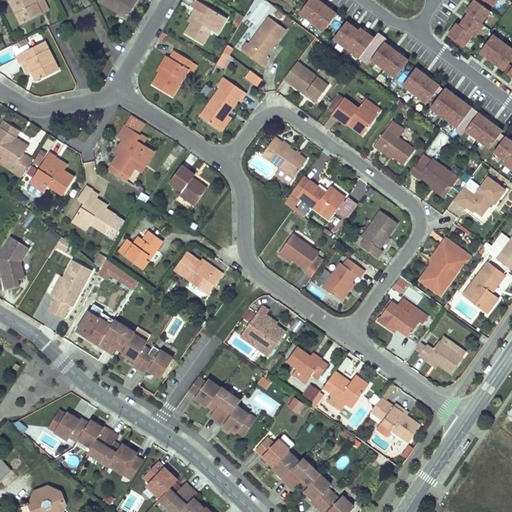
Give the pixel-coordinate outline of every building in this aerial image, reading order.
[(9,0),(21,24),(42,13),(41,12),(35,0),(9,0)] [(35,0),(41,12),(48,9),(43,0),(35,0)] [(98,0),(127,17),(136,0),(98,0)] [(226,18),(196,0),(195,0),(192,6),(196,8),(199,11),(193,21),(185,33),(203,43),(211,30),(218,33),(226,18)] [(267,4),(261,0),(257,0),(252,8),(260,14),(267,4)] [(298,0),(274,0),(291,11),(298,0)] [(331,2),(327,0),(314,0),(306,12),(318,19),(331,2)] [(504,11),(487,0),(478,0),(471,11),(492,25),(504,11)] [(343,12),(331,4),(318,22),(330,29),(343,12)] [(199,11),(196,8),(190,19),(193,21),(199,11)] [(491,26),(471,12),(464,23),(484,36),(491,26)] [(244,16),(238,13),(232,24),(237,27),(244,16)] [(245,41),(240,48),(261,64),(267,57),(264,55),(284,28),(267,16),(248,43),(245,41)] [(364,28),(352,20),(339,37),(351,45),(364,28)] [(482,38),(462,24),(455,34),(474,48),(482,38)] [(377,37),(365,30),(353,47),(364,54),(377,37)] [(511,63),(511,43),(500,35),(486,52),(509,68),(511,63)] [(28,37),(21,40),(23,46),(30,42),(28,37)] [(21,40),(15,43),(17,49),(23,46),(21,40)] [(43,42),(16,55),(20,63),(23,62),(26,60),(32,72),(36,81),(58,70),(43,42)] [(403,50),(391,42),(378,60),(390,67),(403,50)] [(191,60),(173,50),(169,57),(168,56),(159,71),(152,83),(172,95),(189,68),(187,67),(191,60)] [(416,59),(405,51),(392,68),(404,76),(416,59)] [(221,53),(214,65),(220,69),(227,57),(221,53)] [(156,70),(159,71),(168,56),(165,54),(156,70)] [(26,60),(23,62),(28,74),(32,72),(26,60)] [(296,61),(284,78),(304,94),(306,91),(317,99),(327,84),(296,61)] [(434,75),(423,67),(410,85),(422,92),(434,75)] [(261,78),(249,70),(244,76),(256,85),(261,78)] [(448,84),(436,76),(423,94),(435,101),(448,84)] [(200,116),(217,128),(227,114),(237,100),(240,101),(245,93),(222,77),(217,85),(219,87),(200,116)] [(464,97),(453,90),(440,107),(452,114),(464,97)] [(306,91),(304,94),(315,102),(317,99),(306,91)] [(328,106),(328,107),(334,110),(343,97),(338,93),(328,106)] [(343,97),(334,110),(331,114),(346,125),(346,124),(349,121),(364,131),(376,115),(360,104),(358,107),(343,97)] [(360,104),(376,115),(381,108),(366,97),(360,104)] [(478,106),(466,99),(454,116),(465,123),(478,106)] [(227,114),(217,128),(221,131),(231,117),(227,114)] [(507,129),(485,114),(472,131),(494,147),(507,129)] [(145,123),(131,115),(125,126),(138,133),(145,123)] [(21,176),(32,159),(23,153),(26,148),(13,140),(16,136),(20,130),(5,120),(0,126),(0,152),(3,154),(16,163),(12,170),(21,176)] [(349,121),(346,124),(362,135),(364,131),(349,121)] [(138,133),(125,126),(118,138),(123,141),(126,143),(120,154),(111,170),(128,180),(136,167),(140,160),(146,164),(155,149),(144,143),(139,139),(141,135),(138,133)] [(373,145),(380,150),(382,147),(393,155),(404,163),(415,148),(386,128),(373,145)] [(440,153),(449,138),(440,133),(431,148),(440,153)] [(511,157),(511,134),(499,152),(511,159),(511,157)] [(147,138),(141,135),(139,139),(144,143),(147,138)] [(28,144),(16,136),(13,140),(26,148),(28,144)] [(290,147),(283,141),(275,136),(262,155),(269,160),(280,168),(294,178),(306,161),(289,148),(290,147)] [(126,143),(123,141),(117,152),(120,154),(126,143)] [(382,147),(380,150),(391,158),(393,155),(382,147)] [(34,162),(40,165),(48,152),(42,148),(34,162)] [(49,152),(30,181),(44,190),(48,184),(63,194),(74,177),(63,170),(52,163),(53,160),(56,157),(49,152)] [(16,163),(3,154),(0,158),(0,162),(12,170),(16,163)] [(417,161),(409,173),(417,178),(419,176),(432,185),(445,194),(457,177),(431,159),(425,166),(417,161)] [(65,167),(53,160),(52,163),(63,170),(65,167)] [(146,164),(140,160),(136,167),(142,170),(146,164)] [(181,164),(169,181),(182,189),(180,192),(196,203),(207,186),(192,176),(194,173),(181,164)] [(294,178),(280,168),(274,176),(288,186),(294,178)] [(489,177),(482,187),(476,194),(464,185),(454,199),(466,208),(467,207),(469,205),(476,210),(482,215),(492,200),(495,202),(505,190),(489,177)] [(327,193),(310,182),(304,178),(303,180),(285,204),(293,210),(295,207),(301,199),(330,218),(345,198),(331,188),(327,193)] [(482,187),(470,178),(464,185),(476,194),(482,187)] [(93,189),(86,185),(77,199),(83,203),(73,220),(86,228),(90,222),(105,231),(116,215),(105,208),(94,201),(96,198),(98,195),(92,191),(93,189)] [(445,194),(432,185),(430,187),(443,196),(445,194)] [(106,205),(96,198),(94,201),(105,208),(106,205)] [(295,207),(293,210),(305,218),(307,215),(295,207)] [(364,239),(359,245),(376,258),(382,251),(379,248),(397,224),(379,211),(360,237),(364,239)] [(144,268),(150,260),(147,258),(155,247),(158,249),(165,240),(150,230),(145,238),(141,235),(135,242),(129,237),(120,250),(144,268)] [(20,260),(28,247),(10,235),(0,251),(0,260),(1,265),(0,265),(0,270),(4,289),(18,286),(17,278),(23,277),(20,260)] [(293,235),(281,251),(295,261),(307,270),(305,272),(312,277),(320,266),(314,261),(320,253),(293,235)] [(511,235),(500,251),(495,258),(496,258),(511,270),(511,235)] [(439,294),(464,260),(461,258),(465,253),(445,239),(439,247),(442,249),(433,261),(438,264),(435,268),(433,266),(422,282),(439,294)] [(495,258),(500,251),(494,246),(489,253),(495,258)] [(147,258),(150,260),(158,249),(155,247),(147,258)] [(433,261),(442,249),(439,247),(429,260),(430,264),(419,280),(422,282),(433,266),(435,268),(438,264),(433,261)] [(186,250),(174,267),(209,293),(223,273),(215,267),(214,270),(200,260),(186,250)] [(295,261),(281,251),(279,254),(293,263),(295,261)] [(465,253),(461,258),(464,260),(467,262),(470,257),(465,253)] [(129,272),(128,273),(108,258),(100,270),(129,291),(134,285),(136,286),(140,281),(129,272)] [(202,258),(200,260),(214,270),(215,267),(202,258)] [(352,282),(357,275),(360,277),(365,270),(348,258),(343,265),(340,263),(322,288),(340,299),(352,282)] [(92,270),(73,260),(63,278),(54,296),(56,297),(49,310),(63,318),(70,305),(73,306),(92,270)] [(487,262),(462,296),(486,313),(498,298),(489,292),(503,274),(487,262)] [(54,296),(63,278),(60,276),(50,294),(54,296)] [(352,282),(340,299),(342,302),(355,284),(352,282)] [(406,301),(400,308),(408,313),(413,306),(406,301)] [(377,321),(387,328),(390,324),(396,328),(409,336),(419,322),(422,324),(428,316),(413,306),(408,313),(400,308),(391,302),(377,321)] [(262,304),(244,328),(245,337),(253,336),(261,342),(262,349),(269,354),(285,331),(274,323),(271,321),(269,323),(262,318),(266,313),(269,309),(262,304)] [(96,322),(98,317),(92,313),(89,317),(96,322)] [(275,320),(266,313),(262,318),(269,323),(271,321),(274,323),(275,320)] [(111,325),(98,317),(96,322),(89,317),(81,330),(88,334),(87,336),(99,344),(99,345),(105,349),(114,336),(107,332),(111,325)] [(186,327),(197,333),(201,325),(190,319),(186,327)] [(115,320),(111,325),(107,332),(114,336),(105,349),(113,354),(116,348),(119,343),(125,347),(134,333),(135,332),(115,320)] [(390,324),(387,328),(393,332),(396,328),(390,324)] [(245,337),(244,328),(239,335),(267,356),(269,354),(262,349),(261,342),(253,336),(245,337)] [(147,342),(134,333),(125,347),(122,352),(135,360),(133,363),(140,368),(151,350),(144,346),(147,342)] [(485,344),(488,338),(482,334),(478,338),(485,344)] [(452,374),(463,357),(461,356),(465,350),(462,348),(458,354),(443,343),(447,337),(443,335),(439,340),(433,348),(427,344),(426,345),(421,353),(420,355),(427,360),(428,357),(439,365),(452,374)] [(458,354),(462,348),(447,337),(443,343),(458,354)] [(421,353),(426,345),(420,341),(415,348),(421,353)] [(119,343),(116,348),(122,352),(125,347),(119,343)] [(287,362),(297,369),(309,378),(314,371),(321,375),(329,363),(322,359),(320,362),(312,356),(298,346),(287,362)] [(158,354),(151,350),(140,368),(147,372),(149,369),(162,377),(173,358),(160,350),(158,354)] [(314,353),(312,356),(320,362),(322,359),(314,353)] [(439,365),(428,357),(427,360),(437,367),(439,365)] [(309,378),(297,369),(292,375),(305,384),(309,378)] [(334,372),(323,387),(332,393),(346,403),(352,407),(369,384),(355,375),(349,383),(334,372)] [(206,382),(199,377),(189,389),(197,395),(195,397),(208,406),(208,405),(212,401),(212,400),(221,387),(208,378),(206,382)] [(386,389),(392,393),(396,387),(391,383),(386,389)] [(313,401),(321,391),(312,384),(304,395),(313,401)] [(241,400),(222,386),(221,387),(212,400),(212,401),(218,405),(215,410),(211,415),(217,420),(226,408),(233,412),(238,405),(241,400)] [(386,400),(392,393),(386,389),(381,396),(386,400)] [(313,401),(311,404),(316,407),(326,394),(321,390),(321,391),(313,401)] [(346,403),(332,393),(326,401),(340,411),(346,403)] [(294,396),(287,407),(298,413),(305,403),(294,396)] [(371,411),(383,420),(381,422),(389,428),(409,442),(421,425),(407,415),(393,405),(386,400),(381,396),(371,411)] [(218,405),(212,401),(208,405),(215,410),(218,405)] [(396,401),(393,405),(407,415),(410,411),(396,401)] [(250,414),(238,405),(233,412),(226,408),(217,420),(224,425),(225,424),(237,432),(238,430),(245,435),(253,423),(247,418),(250,414)] [(59,410),(52,422),(58,426),(55,431),(69,439),(71,436),(78,441),(79,439),(89,423),(81,418),(80,420),(67,412),(66,414),(59,410)] [(247,418),(253,423),(256,419),(250,414),(247,418)] [(91,420),(89,423),(79,439),(92,447),(97,440),(103,444),(105,441),(111,431),(104,426),(104,428),(91,420)] [(58,426),(52,422),(49,427),(55,431),(58,426)] [(381,422),(377,429),(384,435),(389,428),(381,422)] [(118,435),(111,431),(105,441),(103,444),(97,440),(92,447),(89,452),(109,465),(109,464),(119,450),(112,446),(115,441),(118,435)] [(464,443),(467,445),(473,438),(470,436),(464,443)] [(274,466),(289,451),(290,449),(279,439),(275,444),(268,437),(257,449),(274,466)] [(115,441),(112,446),(119,450),(121,445),(115,441)] [(137,453),(129,448),(127,451),(124,450),(126,448),(121,445),(119,450),(109,464),(116,468),(118,466),(125,471),(124,473),(132,478),(143,461),(135,456),(137,453)] [(282,479),(288,485),(299,473),(293,468),(300,461),(289,451),(274,466),(273,467),(284,478),(282,479)] [(303,482),(308,487),(320,474),(303,457),(300,461),(293,468),(299,473),(288,485),(294,491),(300,485),(303,482)] [(1,458),(0,459),(0,479),(0,480),(11,470),(1,458)] [(169,478),(172,474),(159,462),(144,477),(151,483),(150,484),(157,490),(155,492),(161,498),(172,486),(175,482),(176,481),(173,478),(171,480),(169,478)] [(308,487),(305,490),(316,501),(314,503),(319,509),(334,493),(328,488),(332,485),(320,474),(308,487)] [(181,488),(175,482),(172,486),(177,492),(181,488)] [(300,485),(305,490),(308,487),(303,482),(300,485)] [(173,511),(180,511),(187,505),(181,499),(183,497),(192,488),(186,483),(181,488),(177,492),(172,486),(161,498),(160,499),(173,511)] [(31,499),(24,502),(25,505),(30,503),(33,511),(62,511),(66,503),(61,489),(47,484),(35,488),(31,499)] [(198,494),(192,488),(183,497),(181,499),(187,505),(180,511),(201,511),(202,511),(205,508),(194,498),(198,494)] [(340,499),(334,493),(319,509),(323,511),(348,511),(354,506),(343,495),(340,499)] [(25,505),(24,502),(19,503),(22,511),(33,511),(30,503),(25,505)]
